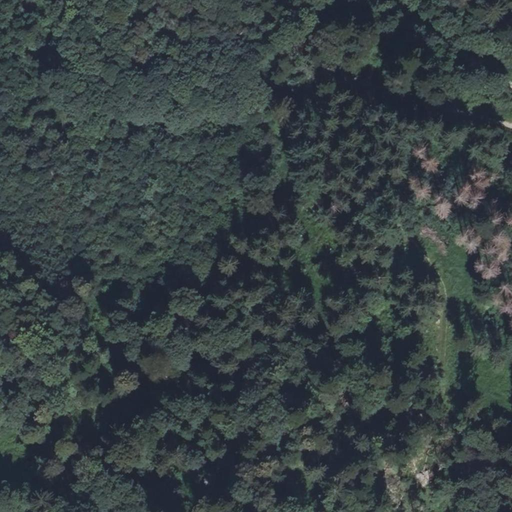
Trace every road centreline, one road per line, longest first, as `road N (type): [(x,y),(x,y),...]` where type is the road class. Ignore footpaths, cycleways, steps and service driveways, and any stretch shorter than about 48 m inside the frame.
road 1 (track): [(65,511),(59,465),(109,386),(216,270),(271,192),(282,152),(312,107),(371,82),(511,125)]
road 2 (track): [(511,83),(386,0)]
